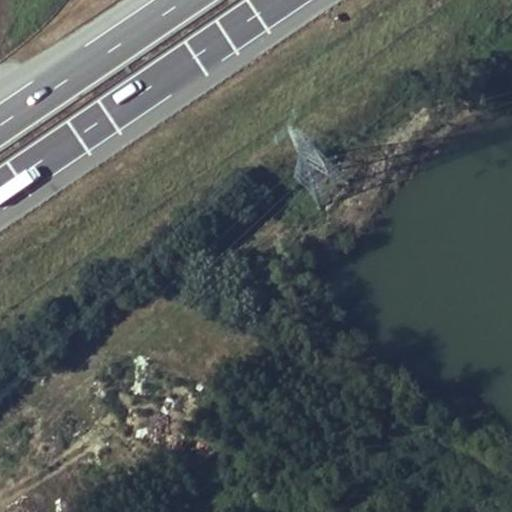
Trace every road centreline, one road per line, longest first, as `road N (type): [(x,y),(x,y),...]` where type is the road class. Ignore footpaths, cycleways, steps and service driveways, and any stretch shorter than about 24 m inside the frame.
road 1 (motorway): [(0,189),(289,0)]
road 2 (motorway): [(184,0),(0,125)]
